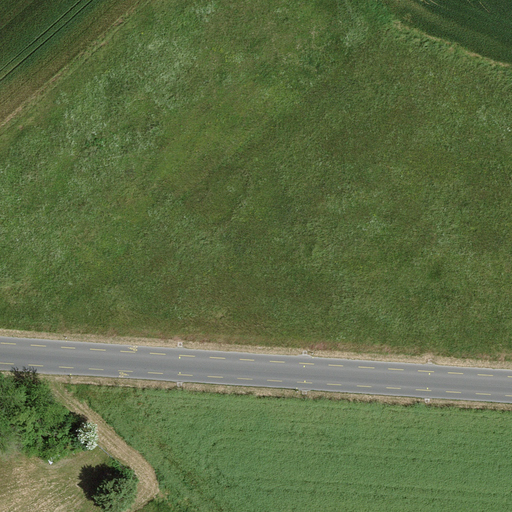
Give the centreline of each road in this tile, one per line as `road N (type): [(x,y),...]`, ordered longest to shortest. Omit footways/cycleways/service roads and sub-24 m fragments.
road 1 (tertiary): [(0,352),(511,386)]
road 2 (track): [(58,355),(58,383),(67,396),(201,511)]
